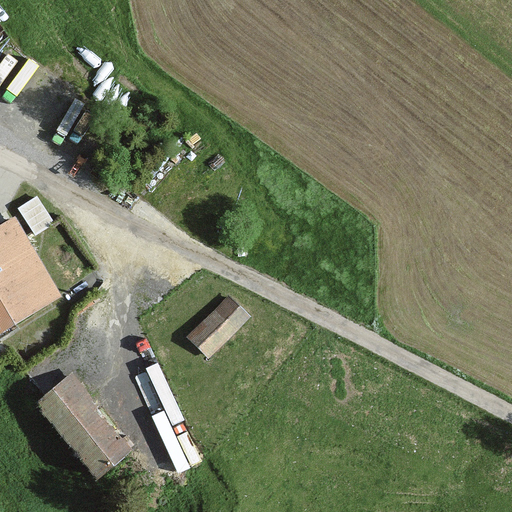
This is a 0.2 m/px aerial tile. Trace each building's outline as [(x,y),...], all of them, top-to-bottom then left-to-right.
[(7,86),(49,109),(64,82),(23,59),(7,86)] [(37,232),(58,221),(43,192),(22,203),(37,232)] [(0,227),(0,337),(56,302),(6,223),(0,227)] [(186,338),(208,360),(247,323),(225,301),(186,338)] [(205,458),(183,397),(165,404),(150,364),(139,368),(177,468),(205,458)] [(34,411),(90,484),(132,452),(76,379),(34,411)]
